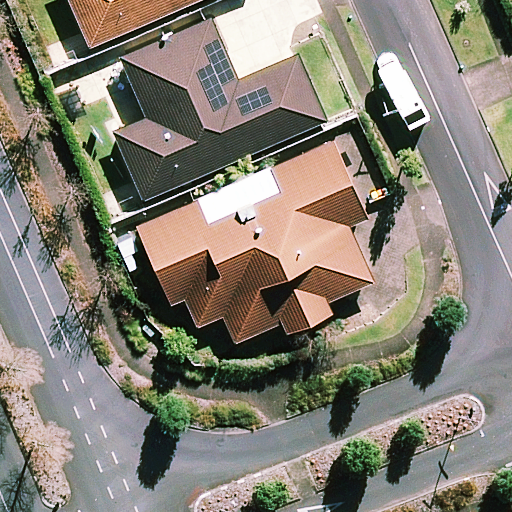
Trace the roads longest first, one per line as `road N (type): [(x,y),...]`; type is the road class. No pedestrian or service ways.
road 1 (residential): [(155,511),(173,487),(472,375),(511,385)]
road 2 (residential): [(391,0),(511,278)]
road 3 (tertiary): [(0,257),(113,511)]
road 4 (residential): [(511,414),(497,443),(318,511)]
